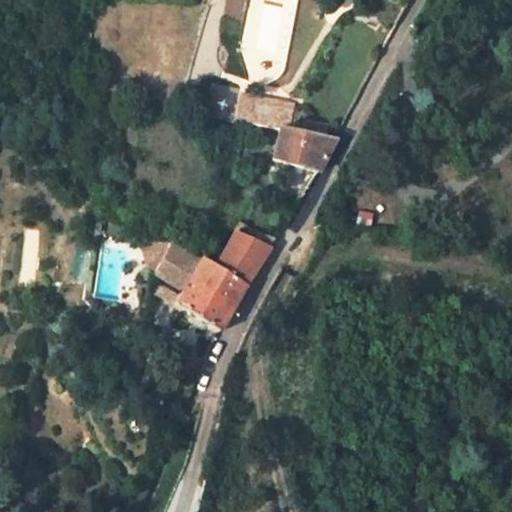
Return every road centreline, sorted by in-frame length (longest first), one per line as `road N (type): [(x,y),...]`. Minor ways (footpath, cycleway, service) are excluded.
road 1 (residential): [(419,0),(227,346),(178,511)]
road 2 (unknown): [(357,112),(435,177),(456,175),(511,138)]
